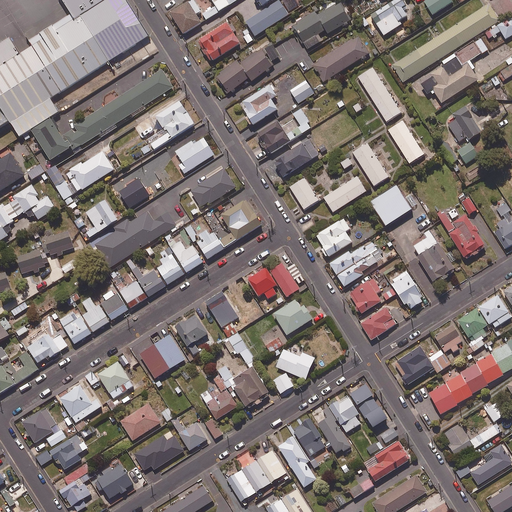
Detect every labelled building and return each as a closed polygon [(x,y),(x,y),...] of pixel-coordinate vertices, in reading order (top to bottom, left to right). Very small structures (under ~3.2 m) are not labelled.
[(81,17),(108,0),(69,0),(65,3),(73,16),(76,21),(81,17)] [(108,0),(81,17),(110,63),(149,38),(125,0),(108,0)] [(231,6),(226,0),(212,0),(217,7),(203,16),(207,22),(231,6)] [(407,7),(402,0),(397,0),(368,19),(374,28),(377,25),(385,37),(402,26),(401,23),(409,18),(403,9),(407,7)] [(451,0),(428,0),(425,2),(434,17),(454,4),(451,0)] [(202,13),(194,1),(172,15),(184,36),(202,25),(197,16),(202,13)] [(289,16),(280,2),(247,24),(256,38),(289,16)] [(318,16),(327,31),(329,35),(351,23),(340,4),(318,16)] [(501,22),(490,5),(393,67),(404,84),(501,22)] [(327,31),(318,16),(317,17),(315,13),(294,25),(309,51),(323,43),(319,36),(327,31)] [(45,34),(30,43),(34,48),(62,93),(110,63),(81,17),(76,21),(73,16),(45,34)] [(498,38),(497,36),(502,33),(507,41),(511,37),(511,18),(490,32),(494,38),(495,40),(498,38)] [(241,46),(228,25),(198,44),(211,65),(241,46)] [(370,55),(358,37),(314,65),(325,83),(370,55)] [(475,43),(482,55),(489,51),(481,39),(475,43)] [(32,132),(50,120),(60,114),(51,101),(62,93),(34,48),(21,56),(10,40),(0,47),(0,109),(10,125),(11,124),(21,139),(32,132)] [(482,55),(475,43),(455,55),(463,68),(468,64),(482,55)] [(240,65),(250,80),(252,82),(274,68),(271,64),(281,58),(273,46),(263,53),(261,50),(240,65)] [(468,64),(463,68),(455,55),(443,63),(446,67),(432,76),(433,79),(422,86),(427,95),(434,91),(443,105),(479,81),(473,72),(476,70),(471,63),(468,64)] [(250,80),(240,65),(237,62),(217,76),(230,94),(250,80)] [(511,76),(511,67),(501,75),(505,81),(511,76)] [(178,89),(166,68),(68,128),(80,149),(178,89)] [(402,114),(373,69),(359,78),(388,123),(402,114)] [(496,88),(491,81),(481,88),(485,95),(496,88)] [(315,96),(307,82),(291,92),(299,106),(315,96)] [(241,105),(249,118),(246,120),(251,129),(255,127),(279,112),(272,102),(278,98),(271,87),(241,105)] [(195,126),(180,103),(156,118),(163,129),(165,128),(169,134),(152,146),(156,152),(195,126)] [(0,131),(10,125),(0,109),(0,131)] [(280,123),(293,142),(314,128),(301,109),(280,123)] [(483,134),(467,109),(454,117),(457,121),(448,126),(459,143),(468,138),(470,142),(483,134)] [(71,152),(52,121),(32,134),(51,164),(71,152)] [(276,153),(293,142),(280,123),(280,122),(256,138),(269,158),(276,153)] [(425,156),(403,122),(389,131),(411,165),(425,156)] [(215,156),(204,140),(195,146),(193,143),(177,153),(184,164),(180,167),(185,175),(215,156)] [(320,157),(309,141),(274,163),(285,179),(320,157)] [(390,179),(368,144),(354,154),(375,188),(390,179)] [(479,157),(471,145),(459,152),(467,165),(479,157)] [(148,146),(140,151),(144,157),(152,152),(148,146)] [(113,149),(105,154),(108,160),(116,155),(113,149)] [(0,191),(27,175),(14,153),(0,161),(0,191)] [(67,176),(73,184),(69,186),(76,196),(115,171),(103,153),(83,166),(82,164),(71,172),(72,173),(67,176)] [(46,173),(41,165),(28,173),(33,181),(46,173)] [(57,189),(66,183),(56,167),(47,173),(57,189)] [(225,170),(209,180),(208,179),(190,191),(192,194),(202,209),(208,206),(209,207),(237,188),(225,170)] [(46,175),(38,180),(42,186),(50,180),(46,175)] [(367,193),(357,178),(324,199),(334,214),(367,193)] [(320,202),(305,179),(290,188),(305,211),(320,202)] [(64,200),(68,206),(74,202),(71,197),(74,195),(66,183),(57,189),(64,200)] [(43,202),(41,203),(38,199),(40,197),(33,187),(13,199),(15,201),(9,204),(18,218),(32,210),(39,221),(56,210),(49,198),(43,202)] [(413,212),(397,187),(371,203),(387,229),(413,212)] [(429,201),(422,190),(417,193),(423,204),(429,201)] [(477,212),(471,200),(463,204),(470,216),(477,212)] [(262,227),(246,201),(221,217),(231,234),(220,241),(225,249),(262,227)] [(118,222),(106,202),(87,214),(95,228),(87,234),(90,239),(118,222)] [(0,242),(8,237),(4,230),(15,223),(14,221),(18,218),(9,204),(5,207),(4,205),(0,207),(0,242)] [(501,230),(511,223),(511,218),(509,213),(511,212),(507,204),(498,209),(504,220),(497,224),(501,230)] [(176,223),(179,221),(173,211),(155,223),(149,213),(129,226),(127,222),(115,229),(117,233),(96,246),(111,269),(178,227),(176,223)] [(476,225),(474,227),(467,216),(452,225),(444,213),(438,217),(466,261),(487,247),(478,234),(480,233),(476,225)] [(351,230),(344,220),(317,237),(325,249),(322,251),(328,260),(353,244),(346,233),(351,230)] [(511,223),(501,230),(495,234),(506,250),(511,245),(511,223)] [(190,226),(185,230),(195,244),(200,240),(190,226)] [(225,251),(211,229),(199,236),(202,241),(197,244),(208,262),(225,251)] [(457,272),(430,231),(425,235),(428,239),(415,248),(421,257),(418,259),(436,286),(457,272)] [(46,239),(47,245),(44,246),(46,254),(50,253),(50,256),(58,254),(59,258),(64,256),(63,252),(74,249),(69,232),(46,239)] [(181,243),(178,245),(171,234),(165,238),(173,252),(188,275),(204,265),(193,247),(187,251),(181,243)] [(338,278),(371,258),(370,256),(378,251),(372,242),(350,255),(349,253),(330,265),(338,278)] [(151,247),(145,251),(150,258),(156,254),(151,247)] [(47,256),(43,257),(40,249),(17,257),(24,276),(35,272),(37,276),(42,274),(41,270),(47,268),(46,265),(49,264),(47,256)] [(160,261),(161,263),(163,267),(158,270),(168,287),(185,276),(173,256),(171,257),(166,250),(161,253),(164,258),(160,261)] [(371,258),(338,278),(345,289),(365,277),(363,274),(376,266),(371,258)] [(138,282),(149,300),(167,288),(156,272),(145,279),(133,260),(128,263),(139,281),(138,282)] [(71,264),(62,270),(66,276),(75,270),(71,264)] [(301,292),(284,265),(272,273),(288,299),(301,292)] [(278,287),(266,270),(249,281),(261,298),(266,295),(270,301),(277,295),(274,290),(278,287)] [(121,294),(132,311),(149,300),(138,282),(127,289),(115,271),(109,276),(121,294)] [(412,312),(424,304),(421,300),(423,298),(407,272),(391,282),(395,288),(393,289),(397,295),(398,295),(406,308),(408,306),(412,312)] [(0,297),(2,297),(1,295),(12,292),(7,274),(0,276),(0,297)] [(380,290),(373,279),(348,294),(360,314),(380,302),(375,293),(380,290)] [(397,295),(393,289),(383,296),(387,302),(397,295)] [(116,297),(113,291),(103,297),(106,303),(101,306),(112,323),(129,312),(119,295),(116,297)] [(67,309),(75,304),(81,300),(77,294),(63,303),(67,309)] [(239,318),(223,294),(207,304),(223,329),(239,318)] [(511,319),(511,318),(499,297),(479,309),(490,327),(493,325),(496,329),(511,319)] [(112,323),(101,306),(97,309),(94,304),(91,299),(83,304),(89,313),(82,317),(93,335),(112,323)] [(301,310),(296,302),(274,316),(288,338),(314,321),(305,307),(301,310)] [(28,309),(25,303),(12,312),(15,317),(28,309)] [(397,324),(386,307),(360,323),(371,340),(397,324)] [(459,323),(472,344),(483,337),(484,340),(488,337),(484,331),(489,328),(478,311),(459,323)] [(93,335),(82,317),(80,313),(76,315),(74,312),(70,315),(60,321),(75,346),(93,335)] [(209,336),(197,317),(174,331),(193,359),(201,354),(195,345),(209,336)] [(0,342),(9,337),(5,331),(10,328),(6,320),(0,323),(0,342)] [(255,359),(233,326),(223,333),(228,341),(224,344),(234,358),(240,353),(247,364),(255,359)] [(440,331),(443,334),(437,338),(447,353),(452,350),(455,355),(461,351),(458,346),(463,342),(453,327),(448,331),(446,327),(440,331)] [(26,328),(17,333),(19,338),(29,333),(26,328)] [(62,352),(53,340),(45,330),(40,333),(45,339),(42,341),(40,339),(27,349),(39,365),(49,358),(51,361),(62,352)] [(53,340),(62,352),(69,348),(60,335),(53,340)] [(483,337),(472,344),(470,345),(475,353),(485,346),(482,341),(484,340),(483,337)] [(187,362),(171,338),(140,357),(156,382),(187,362)] [(284,346),(279,339),(268,346),(273,353),(284,346)] [(511,370),(511,343),(461,374),(462,376),(430,396),(443,416),(457,407),(457,406),(504,378),(503,376),(511,370)] [(429,360),(422,348),(395,365),(409,387),(436,370),(439,375),(452,366),(442,351),(429,360)] [(302,359),(285,351),(277,369),(307,382),(317,360),(303,354),(302,359)] [(4,368),(16,386),(39,371),(27,353),(4,368)] [(134,388),(119,364),(99,377),(114,401),(134,388)] [(234,378),(226,366),(218,371),(226,383),(234,378)] [(0,396),(16,386),(4,368),(0,370),(0,396)] [(229,389),(233,387),(247,410),(271,396),(254,369),(235,381),(234,379),(226,384),(229,389)] [(101,385),(93,373),(86,378),(94,390),(101,385)] [(375,400),(366,386),(351,396),(375,432),(389,422),(374,400),(375,400)] [(92,404),(81,388),(61,401),(77,425),(102,408),(97,401),(92,404)] [(217,392),(212,395),(210,392),(202,396),(218,422),(239,409),(228,392),(220,397),(217,392)] [(360,417),(349,398),(331,409),(347,435),(361,426),(357,419),(360,417)] [(119,400),(114,403),(112,400),(105,404),(112,415),(119,411),(117,409),(122,405),(119,400)] [(505,418),(495,401),(485,407),(495,424),(505,418)] [(162,425),(150,405),(122,424),(134,443),(162,425)] [(175,418),(169,409),(162,413),(168,422),(175,418)] [(58,426),(48,410),(23,425),(35,446),(55,434),(52,430),(58,426)] [(352,450),(333,418),(319,427),(338,455),(344,451),(346,454),(352,450)] [(186,431),(177,419),(172,422),(181,434),(186,431)] [(223,436),(214,420),(206,425),(216,440),(223,436)] [(328,448),(312,421),(294,432),(310,458),(328,448)] [(86,423),(76,429),(84,440),(93,434),(86,423)] [(208,441),(198,425),(180,436),(191,453),(208,441)] [(503,433),(497,425),(471,441),(460,425),(445,434),(451,445),(448,446),(456,458),(473,447),(475,450),(503,433)] [(399,436),(394,428),(381,437),(386,445),(399,436)] [(67,439),(62,431),(47,440),(52,448),(67,439)] [(87,451),(78,437),(52,454),(65,473),(82,462),(79,456),(87,451)] [(168,443),(165,437),(135,455),(145,472),(153,467),(155,470),(185,453),(176,438),(168,443)] [(311,464),(295,438),(279,449),(306,490),(318,482),(308,466),(311,464)] [(412,462),(399,442),(364,465),(377,484),(412,462)] [(384,449),(380,443),(367,450),(371,456),(384,449)] [(511,466),(511,462),(502,447),(484,458),(488,465),(472,475),(479,487),(511,466)] [(49,451),(38,459),(44,469),(56,462),(49,451)] [(243,472),(257,495),(272,485),(288,475),(273,453),(243,472)] [(94,478),(86,466),(65,479),(70,486),(61,492),(73,511),(78,511),(87,506),(84,501),(92,496),(84,484),(94,478)] [(135,487),(122,466),(113,472),(111,468),(102,474),(104,477),(95,483),(102,494),(105,492),(111,502),(135,487)] [(472,473),(467,466),(457,472),(462,479),(472,473)] [(257,495),(243,472),(228,481),(243,504),(252,498),(257,495)] [(398,511),(428,493),(417,477),(374,505),(378,511),(398,511)] [(375,488),(371,481),(350,493),(355,500),(375,488)] [(501,511),(511,505),(511,484),(487,500),(494,511),(501,511)] [(8,487),(1,492),(13,510),(20,505),(8,487)] [(199,511),(214,503),(205,489),(167,511),(199,511)] [(282,502),(288,511),(311,511),(298,492),(282,502)] [(288,511),(282,502),(268,511),(288,511)]
